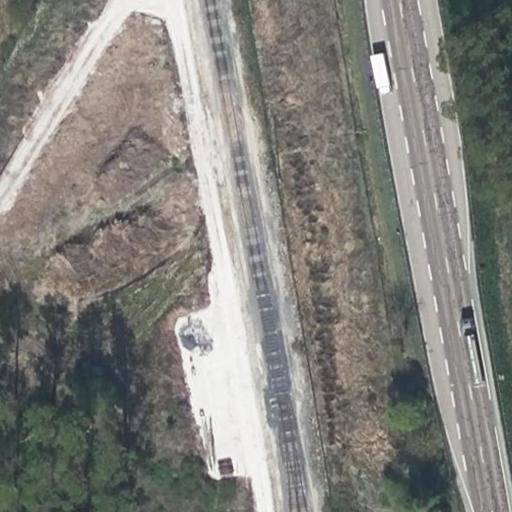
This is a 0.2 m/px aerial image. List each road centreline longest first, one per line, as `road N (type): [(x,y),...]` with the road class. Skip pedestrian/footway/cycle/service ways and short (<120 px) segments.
road 1 (primary): [(399,0),(489,511)]
road 2 (track): [(124,0),(0,187)]
